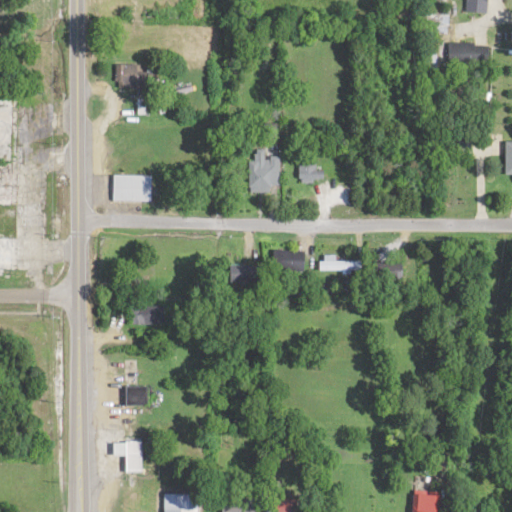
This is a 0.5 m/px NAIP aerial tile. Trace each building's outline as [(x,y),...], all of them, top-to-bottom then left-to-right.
[(489,10),(489,0),(468,0),(468,10),(489,10)] [(450,66),(488,66),(488,46),(450,46),(450,66)] [(140,75),(140,68),(116,68),(116,92),(148,92),(148,75),(140,75)] [(251,194),(280,194),(280,159),(266,159),(266,153),(251,153),(251,194)] [(318,165),(301,165),(301,185),(325,185),(325,174),(318,174),(318,165)] [(114,178),(114,205),(153,205),(153,178),(114,178)] [(0,209),(19,209),(19,189),(0,189),(0,209)] [(0,273),(21,274),(21,241),(0,241),(0,273)] [(306,254),(276,254),(276,274),(306,274),(306,254)] [(321,265),(321,274),(362,274),(362,265),(321,265)] [(386,283),(406,283),(406,266),(386,266),(386,283)] [(165,328),(165,308),(131,308),(131,328),(165,328)] [(151,389),(128,389),(128,408),(151,408),(151,389)] [(129,476),(145,476),(145,445),(117,445),(117,460),(129,460),(129,476)] [(414,511),(442,511),(442,496),(415,496),(414,511)] [(165,498),(165,511),(200,511),(200,498),(165,498)] [(298,511),(299,502),(268,502),(267,511),(298,511)]
